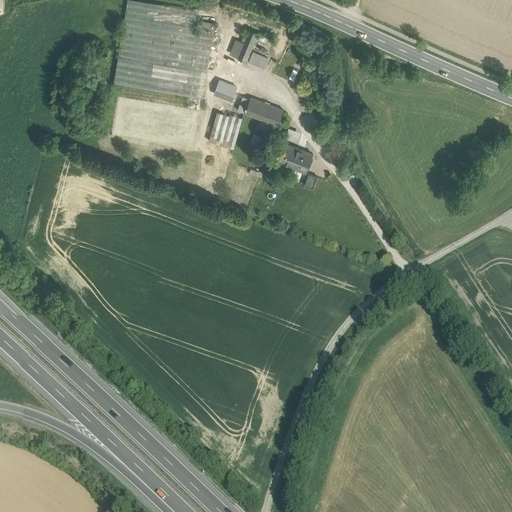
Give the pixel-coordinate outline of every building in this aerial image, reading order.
[(199,11),(135,0),(127,0),(125,18),(196,30),(199,11)] [(196,30),(125,18),(118,56),(207,71),(213,33),(199,30),(196,30)] [(216,24),(200,21),(199,30),(213,33),(214,33),(216,24)] [(258,33),(249,29),(243,42),(237,57),(246,61),(258,33)] [(229,53),(237,57),(243,42),(235,39),(229,53)] [(268,58),(253,52),(249,62),(264,68),(268,58)] [(207,71),(118,56),(114,83),(203,97),(207,71)] [(236,88),(219,81),(218,85),(235,92),(236,88)] [(114,83),(113,83),(105,134),(194,148),(201,110),(203,97),(114,83)] [(235,92),(218,85),(215,93),(232,100),(235,92)] [(243,96),(238,110),(245,113),(250,99),(243,96)] [(283,110),(250,97),(250,99),(245,113),(261,119),(277,125),(283,110)] [(217,113),(201,110),(194,148),(206,151),(216,118),(217,113)] [(217,111),(217,113),(216,118),(241,125),(242,119),(217,111)] [(196,187),(194,195),(219,202),(241,125),(216,118),(206,151),(196,187)] [(277,125),(261,119),(259,126),(275,132),(277,125)] [(300,131),(289,127),(285,136),(296,140),(300,131)] [(177,182),(196,187),(206,151),(194,148),(105,134),(102,146),(184,159),(177,182)] [(297,147),(286,144),(280,162),(306,172),(313,154),(304,150),(304,149),(297,147)] [(318,176),(309,173),(304,185),(313,189),(318,176)]
